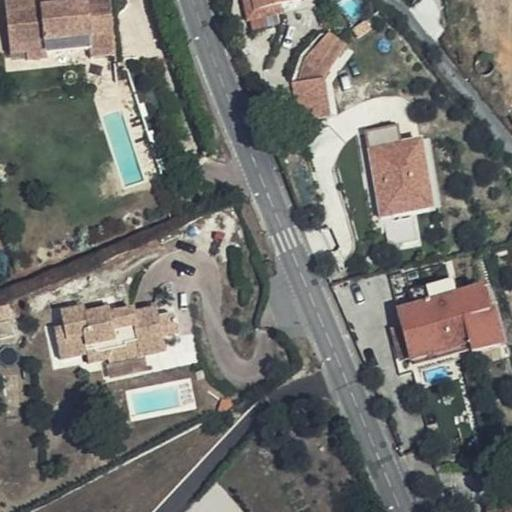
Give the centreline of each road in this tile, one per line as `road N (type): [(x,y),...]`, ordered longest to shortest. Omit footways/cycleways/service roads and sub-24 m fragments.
road 1 (tertiary): [(406,511),(193,0)]
road 2 (residential): [(392,0),(511,140)]
